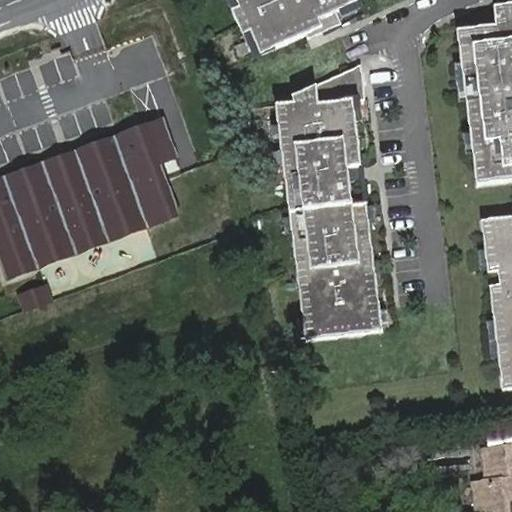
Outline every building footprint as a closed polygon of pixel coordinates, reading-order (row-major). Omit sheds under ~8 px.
[(233,6),(229,0),(220,0),(225,9),(233,6)] [(355,1),(354,0),(229,0),(233,6),(225,9),(237,36),(245,32),(255,55),(300,35),(302,39),(337,23),(332,12),(355,1)] [(511,182),(511,3),(491,6),(493,25),(453,30),(473,188),(511,182)] [(255,55),(245,32),(237,36),(248,59),(255,55)] [(287,103),(269,105),(299,345),(377,336),(361,204),(347,206),(343,169),(356,167),(349,102),(361,100),(356,64),(287,96),(287,103)] [(158,118),(0,177),(0,273),(4,284),(176,219),(156,166),(174,160),(158,118)] [(360,169),(361,200),(370,200),(370,169),(360,169)] [(498,395),(511,393),(511,218),(477,223),(484,276),(494,275),(495,289),(485,290),(498,395)] [(511,511),(511,447),(489,450),(493,482),(479,483),(483,511),(511,511)]
